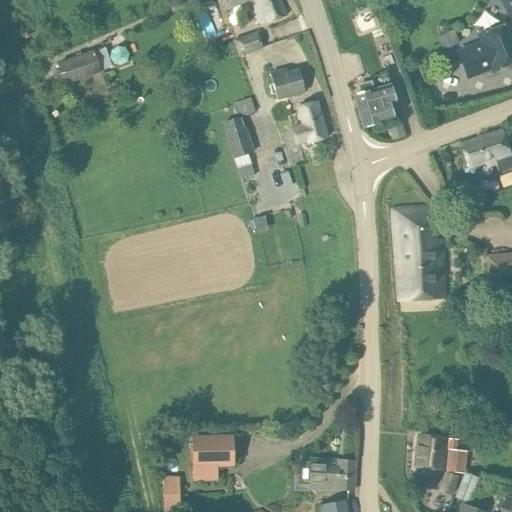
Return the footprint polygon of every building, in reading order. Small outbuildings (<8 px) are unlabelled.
[(219,0),(224,12),(249,2),(252,9),(250,12),(254,23),(258,25),(265,22),(286,14),(279,0),(219,0)] [(482,43),(458,53),(467,76),(469,80),(493,70),(494,74),(511,66),(511,22),(479,35),(482,43)] [(458,29),(438,36),(443,49),(462,43),(458,29)] [(238,58),(262,49),(256,32),(232,40),(238,58)] [(53,75),(57,86),(63,84),(64,85),(101,72),(100,71),(111,67),(105,49),(94,52),(93,50),(56,63),(59,73),(53,75)] [(269,73),(276,101),(304,93),(298,68),(286,71),(286,69),(269,73)] [(353,96),(362,127),(392,119),(388,107),(396,105),(390,85),(373,90),(371,81),(356,85),(359,95),(353,96)] [(296,107),(307,143),(327,137),(317,101),(296,107)] [(232,159),(253,153),(245,128),(243,128),(240,119),(222,124),(232,159)] [(496,166),(498,174),(511,169),(511,145),(506,148),(500,130),(459,143),(468,168),(484,163),(486,169),(496,166)] [(394,210),(399,299),(443,296),(440,245),(435,246),(432,208),(394,210)] [(511,251),(484,254),(486,278),(511,275),(511,251)] [(415,466),(441,469),(445,438),(418,435),(415,466)] [(192,439),(193,478),(215,478),(214,466),(231,466),(231,438),(192,439)] [(436,492),(451,497),(459,477),(451,474),(452,470),(462,474),(464,473),(466,452),(457,450),(457,440),(447,439),(445,472),(444,472),(436,492)] [(307,489),(334,490),(334,489),(353,490),(355,461),(336,460),(309,458),(309,463),(297,462),(296,483),(308,484),(307,489)] [(453,498),(468,504),(478,478),(464,473),(462,474),(453,498)] [(499,511),(511,511),(511,497),(505,495),(499,511)] [(318,511),(350,511),(348,500),(317,505),(318,511)]
